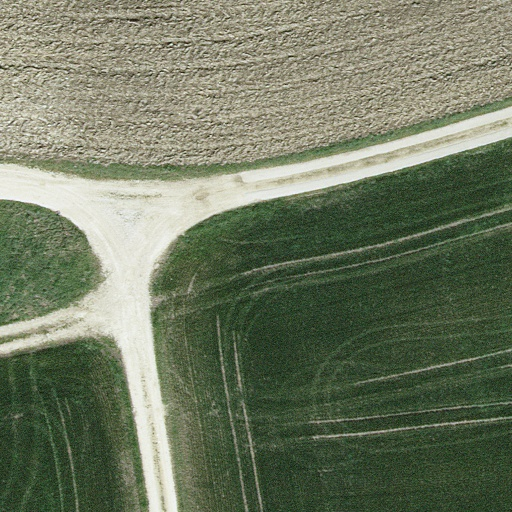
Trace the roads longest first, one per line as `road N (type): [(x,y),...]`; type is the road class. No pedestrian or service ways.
road 1 (track): [(511,129),(134,229),(129,295)]
road 2 (track): [(129,295),(159,511)]
road 3 (track): [(0,188),(134,229)]
road 4 (track): [(0,346),(129,295)]
